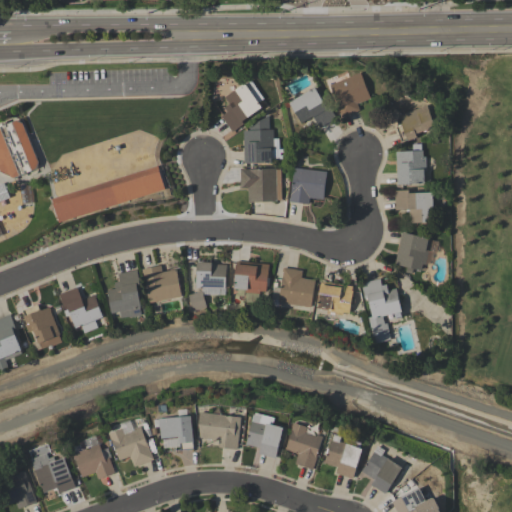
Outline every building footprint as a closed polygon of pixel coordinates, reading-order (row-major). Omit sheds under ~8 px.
[(357,104),(360,111),(342,118),(330,85),(360,73),(370,99),(357,104)] [(221,117),(227,113),(224,109),(230,105),(225,98),(244,84),(249,90),(255,86),(264,99),(258,104),(262,108),(240,124),(242,126),(232,133),(221,117)] [(336,119),(320,129),(313,117),(301,124),(289,104),(314,88),(327,109),(329,107),(336,119)] [(427,105),(435,128),(416,135),(417,138),(408,142),(407,141),(402,143),(396,127),(401,125),(401,124),(402,124),(399,115),(403,114),(403,115),(427,105)] [(244,165),(243,131),(250,130),(250,129),(269,118),(269,130),(273,130),(274,150),(271,150),(272,163),(244,165)] [(0,126),(16,120),(23,122),(40,163),(37,169),(13,177),(0,172),(0,126)] [(422,146),(422,151),(423,151),(423,157),(426,157),(426,172),(424,172),(425,185),(397,186),(396,153),(414,152),(413,146),(422,146)] [(241,189),(240,170),(245,169),(246,170),(276,169),(276,170),(281,170),(282,201),(277,201),(277,202),(248,203),(248,189),(241,189)] [(327,173),(324,201),(309,199),(309,205),(289,203),(289,199),(290,199),(294,169),(327,173)] [(60,224),(58,217),(57,217),(54,209),(55,208),(54,203),(159,170),(166,190),(60,224)] [(0,202),(0,186),(4,185),(10,199),(0,202)] [(434,224),(410,224),(409,210),(396,211),(395,192),(412,191),(412,194),(433,194),(434,224)] [(429,240),(427,252),(428,252),(425,266),(423,265),(422,272),(395,266),(402,234),(429,240)] [(226,262),(226,266),(227,266),(226,290),(197,289),(198,262),(226,262)] [(269,265),(267,293),(259,292),(258,295),(245,294),(245,291),(234,290),(237,262),(269,265)] [(163,273),(177,270),(183,298),(150,304),(144,274),(143,274),(143,270),(162,266),(163,273)] [(311,308),(279,304),(283,273),(282,273),(283,269),(303,272),(302,279),(315,281),(311,308)] [(120,282),(119,274),(138,271),(141,287),(138,288),(142,309),(140,309),(142,317),(130,319),(130,318),(121,319),(120,314),(113,315),(108,291),(116,289),(115,283),(120,282)] [(361,284),(380,279),(382,287),(387,285),(388,291),(397,289),(402,313),(383,318),(385,325),(387,324),(391,341),(375,345),(369,319),(373,318),(368,299),(365,300),(361,284)] [(316,317),(321,282),(352,287),(352,292),(353,292),(350,315),(343,314),(342,316),(335,315),(334,322),(325,320),(326,318),(316,317)] [(95,296),(105,319),(96,322),(99,329),(85,335),(83,328),(77,331),(71,316),(66,318),(64,313),(66,312),(59,295),(78,288),(83,301),(95,296)] [(189,296),(203,292),(207,308),(194,312),(189,296)] [(23,312),(38,306),(40,311),(42,311),(42,312),(50,309),(52,312),(51,312),(61,336),(60,337),(63,344),(53,348),(53,346),(42,351),(34,332),(29,334),(26,327),(28,326),(25,318),(26,318),(23,312)] [(0,319),(11,315),(17,331),(18,330),(21,336),(17,337),(22,352),(22,353),(23,355),(6,362),(9,369),(0,372),(0,319)] [(240,416),(236,449),(218,447),(218,440),(199,437),(198,423),(199,411),(240,416)] [(272,423),(282,426),(274,458),(257,454),(259,448),(244,444),(252,414),(254,414),(255,412),(273,417),(272,423)] [(180,450),(179,442),(178,442),(177,436),(160,437),(158,417),(190,414),(193,441),(192,441),(193,449),(180,450)] [(295,463),(297,454),(285,450),(291,430),(290,429),(293,422),(307,426),(305,432),(315,436),(316,434),(322,436),(316,454),(317,454),(312,469),(295,463)] [(154,459),(133,467),(129,456),(118,460),(108,432),(121,427),(123,431),(140,425),(147,443),(148,443),(154,459)] [(323,463),(332,433),(341,436),(339,441),(345,443),(345,442),(362,447),(352,478),(335,473),(337,467),(323,463)] [(42,492),(31,458),(32,458),(29,449),(48,443),(52,456),(53,456),(54,459),(65,456),(75,487),(58,493),(56,487),(42,492)] [(114,473),(97,479),(95,472),(82,477),(73,452),(99,443),(104,458),(108,457),(114,473)] [(405,461),(385,493),(370,484),(373,479),(361,471),(377,445),(385,449),(385,448),(397,455),(397,456),(405,461)] [(36,501),(17,508),(15,501),(6,504),(0,488),(0,478),(25,470),(36,501)] [(431,496),(433,497),(439,507),(438,508),(440,511),(396,511),(390,501),(418,486),(425,500),(431,496)]
